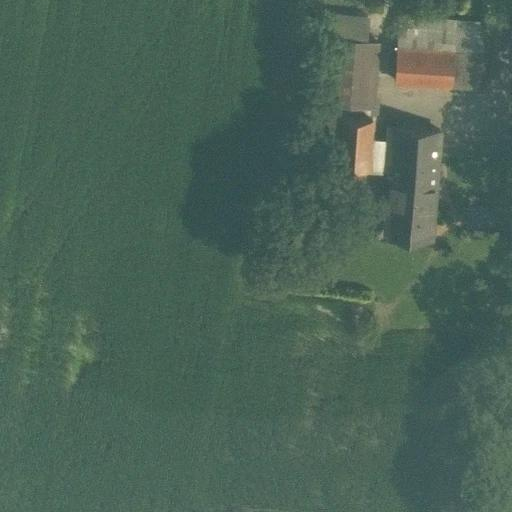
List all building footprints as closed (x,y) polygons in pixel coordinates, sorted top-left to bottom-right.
[(379,106),(384,39),(374,38),(376,13),(333,10),(331,37),(346,38),(341,103),(379,106)] [(456,20),(399,15),(393,78),(450,83),(456,20)] [(371,119),(340,116),(336,167),(367,170),(369,155),(371,119)] [(439,129),(388,125),(385,156),(369,155),(367,170),(389,172),(390,166),(436,170),(439,129)] [(436,170),(390,166),(389,172),(384,232),(430,235),(436,170)]
